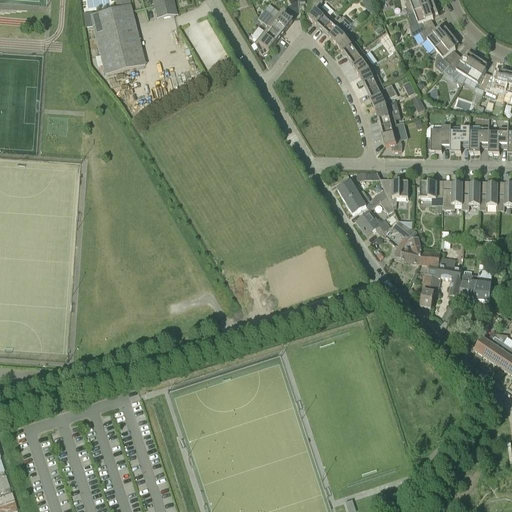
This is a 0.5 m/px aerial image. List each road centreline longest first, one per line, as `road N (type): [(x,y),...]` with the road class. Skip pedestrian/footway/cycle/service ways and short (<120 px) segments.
road 1 (unclassified): [(0,406),(382,284)]
road 2 (residential): [(261,88),(299,40),(311,43),(354,99),(371,166)]
road 3 (residential): [(511,403),(453,359),(382,284)]
road 4 (residential): [(382,284),(308,165)]
road 5 (residential): [(511,171),(371,166)]
